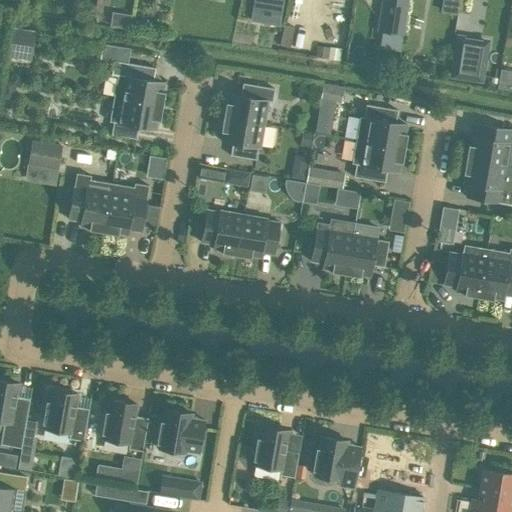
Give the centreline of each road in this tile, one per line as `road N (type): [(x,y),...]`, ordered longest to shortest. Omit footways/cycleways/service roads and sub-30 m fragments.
road 1 (residential): [(164,282),(50,262),(27,275),(18,346),(31,357),(238,392)]
road 2 (residential): [(238,392),(511,439)]
road 3 (residential): [(408,325),(164,282)]
road 4 (residential): [(164,282),(199,83)]
road 5 (residential): [(408,325),(436,137)]
road 6 (residential): [(238,392),(218,511)]
